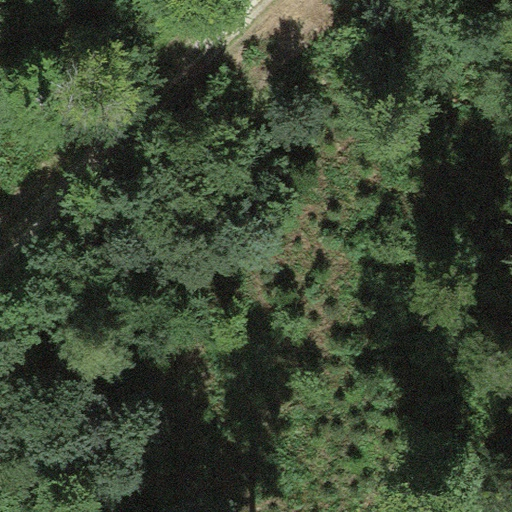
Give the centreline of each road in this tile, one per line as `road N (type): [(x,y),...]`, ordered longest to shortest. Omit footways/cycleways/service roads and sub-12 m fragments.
road 1 (track): [(0,248),(252,0)]
road 2 (track): [(44,204),(3,0)]
